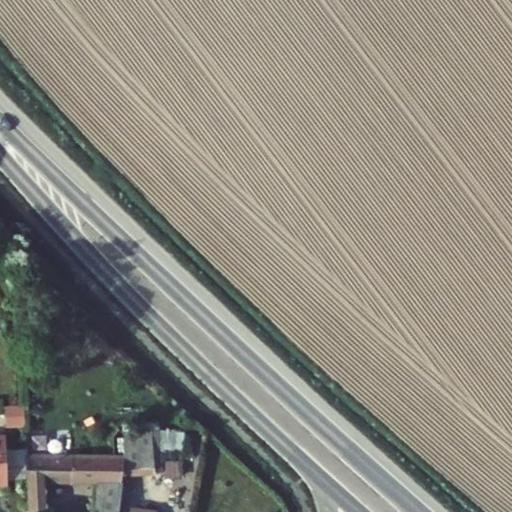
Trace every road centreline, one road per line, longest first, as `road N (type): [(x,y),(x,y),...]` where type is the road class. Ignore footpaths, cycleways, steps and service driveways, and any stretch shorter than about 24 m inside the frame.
road 1 (primary): [(419,511),(0,119)]
road 2 (primary): [(0,151),(205,370),(330,485)]
